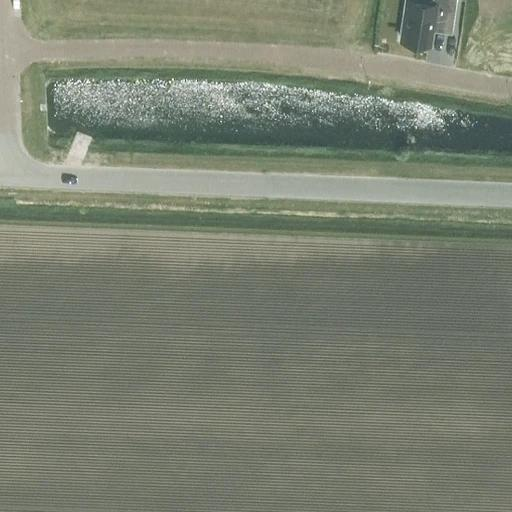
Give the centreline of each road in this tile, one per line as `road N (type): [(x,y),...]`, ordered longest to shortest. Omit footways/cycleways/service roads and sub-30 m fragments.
road 1 (residential): [(5,53),(310,57),(511,89)]
road 2 (unclassified): [(511,196),(6,175)]
road 3 (residential): [(6,175),(5,53)]
